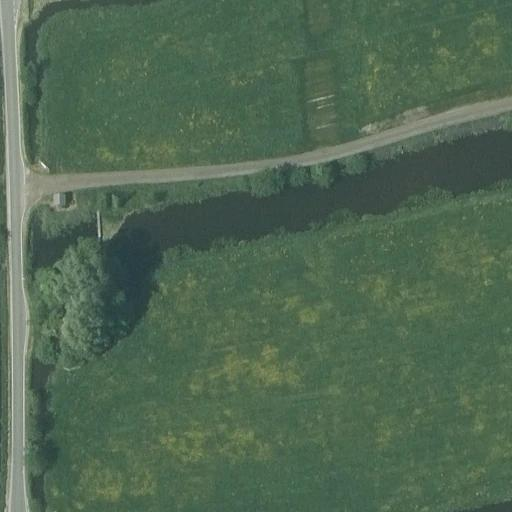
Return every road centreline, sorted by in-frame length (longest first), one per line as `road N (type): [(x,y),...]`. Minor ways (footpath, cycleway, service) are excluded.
road 1 (tertiary): [(15,511),(6,0)]
road 2 (track): [(511,107),(300,166),(78,184)]
